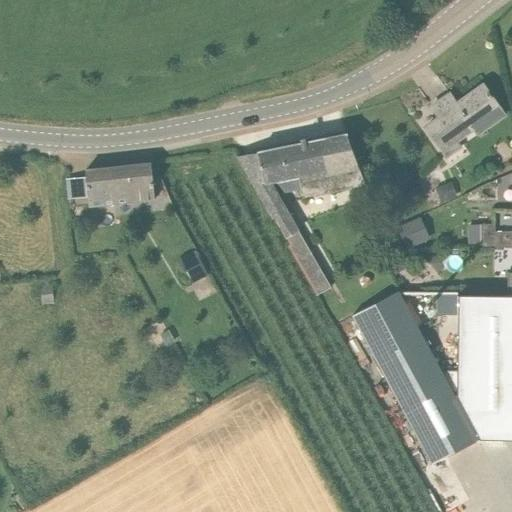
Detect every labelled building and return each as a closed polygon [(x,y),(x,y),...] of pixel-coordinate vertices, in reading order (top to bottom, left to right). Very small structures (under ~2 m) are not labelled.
[(483,85),(456,104),(449,94),(431,107),(441,121),(428,130),(425,127),(425,128),(446,157),(461,146),(459,143),(473,132),(476,135),(504,115),(483,85)] [(346,134),(237,156),(272,218),(275,217),(291,245),(289,247),(316,295),(331,288),(277,193),(301,189),(303,197),(365,184),(365,183),(364,183),(346,134)] [(151,163),(85,170),(89,207),(155,199),(151,163)] [(435,189),(441,203),(453,198),(457,197),(451,182),(447,184),(435,189)] [(429,239),(420,217),(396,227),(406,250),(429,239)] [(511,231),(495,232),(494,224),(480,224),(481,248),(511,246),(511,231)] [(410,255),(414,262),(422,257),(418,250),(410,255)] [(195,252),(179,261),(190,284),(208,275),(195,252)] [(412,264),(405,252),(388,263),(395,275),(412,264)] [(511,272),(511,276),(487,275),(487,288),(511,288),(511,287),(511,272)] [(432,465),(477,440),(398,291),(352,315),(411,427),(426,453),(432,465)] [(462,407),(479,438),(511,437),(511,297),(462,297),(462,407)] [(159,335),(166,346),(174,341),(168,330),(159,335)]
